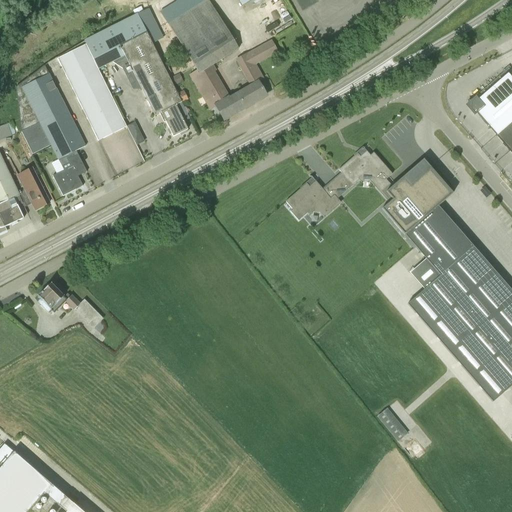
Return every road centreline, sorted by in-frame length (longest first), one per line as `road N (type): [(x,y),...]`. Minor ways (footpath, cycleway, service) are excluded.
road 1 (unclassified): [(0,294),(269,160)]
road 2 (tertiary): [(0,275),(257,137)]
road 3 (unclassified): [(249,123),(0,255)]
road 4 (tertiary): [(303,112),(422,55),(508,0)]
road 5 (unclassified): [(441,0),(249,123)]
road 6 (tertiary): [(460,0),(303,112)]
road 7 (unclassified): [(269,160),(424,80)]
road 8 (unknown): [(443,120),(441,145),(453,176),(511,254)]
road 9 (unknown): [(511,390),(499,386),(410,277)]
road 10 (unclassified): [(511,201),(436,111),(424,80)]
road 11 (unknown): [(0,428),(101,511)]
